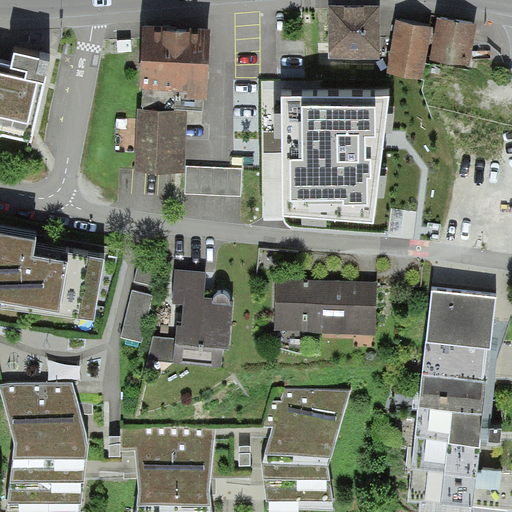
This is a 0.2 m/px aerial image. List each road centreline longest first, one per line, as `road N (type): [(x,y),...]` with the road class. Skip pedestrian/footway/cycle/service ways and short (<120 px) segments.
road 1 (residential): [(57,190),(91,212),(262,238),(511,258)]
road 2 (residential): [(89,0),(91,29),(57,190)]
